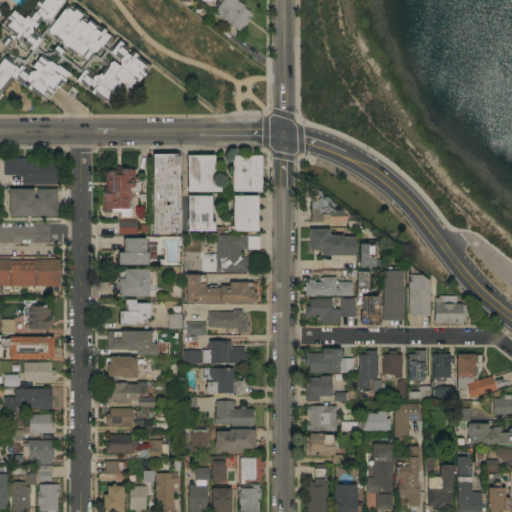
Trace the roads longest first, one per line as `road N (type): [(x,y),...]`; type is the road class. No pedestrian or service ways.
road 1 (residential): [(79,511),(79,131)]
road 2 (tertiary): [(282,511),(283,134)]
road 3 (residential): [(282,337),(493,338),(511,353)]
road 4 (tertiary): [(345,154),(406,201),(468,278),(511,317)]
